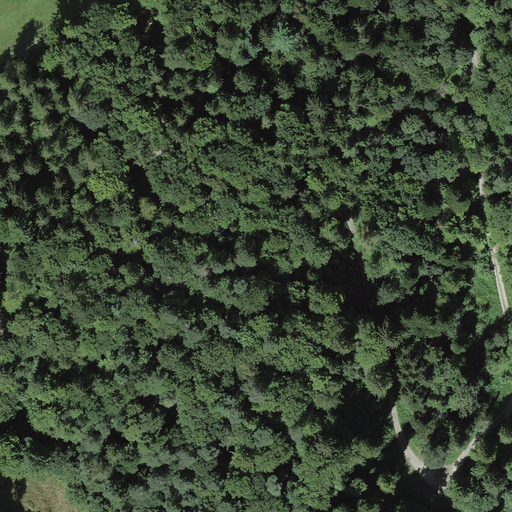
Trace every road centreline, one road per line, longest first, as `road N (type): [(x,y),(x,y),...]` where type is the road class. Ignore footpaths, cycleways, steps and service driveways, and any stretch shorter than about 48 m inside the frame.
road 1 (track): [(0,302),(17,246),(139,159),(202,129),(262,127),(307,154),(341,198),(400,439),(414,467),(441,482),(462,511)]
road 2 (track): [(472,0),(487,227),(511,342)]
road 3 (track): [(126,0),(0,67)]
